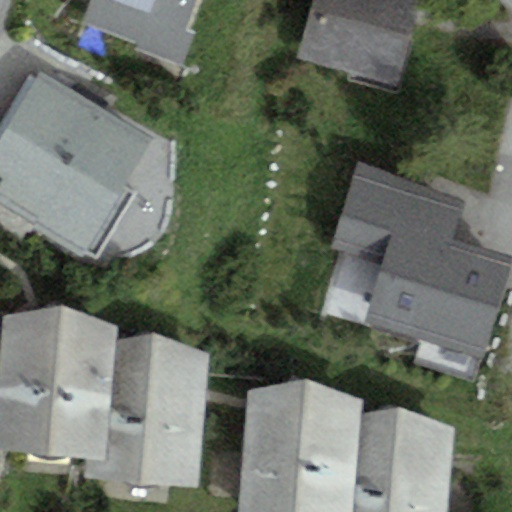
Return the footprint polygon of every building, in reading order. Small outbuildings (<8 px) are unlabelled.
[(88,0),(80,25),(185,63),(196,34),(186,30),(196,0),(88,0)] [(418,0),(310,0),(295,54),(394,83),(418,0)] [(152,141),(43,74),(0,144),(0,202),(34,223),(32,226),(82,256),(152,141)] [(357,164),(330,247),(385,265),(367,319),(481,355),(511,258),(511,257),(455,239),(468,200),(357,164)] [(102,325),(1,320),(0,341),(0,449),(82,454),(81,479),(182,485),(189,356),(100,351),(102,325)] [(350,394),(249,389),(242,511),(432,511),(438,425),(349,420),(350,394)]
